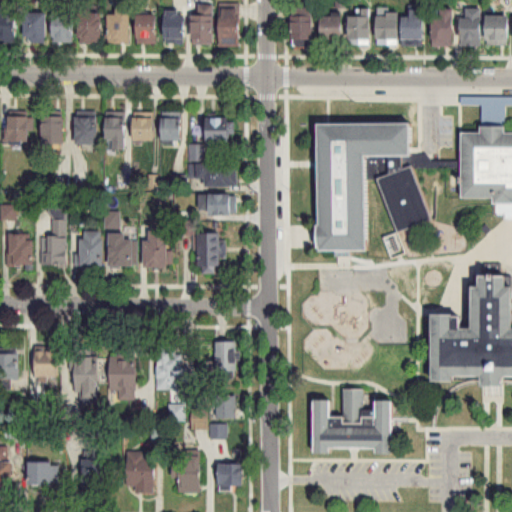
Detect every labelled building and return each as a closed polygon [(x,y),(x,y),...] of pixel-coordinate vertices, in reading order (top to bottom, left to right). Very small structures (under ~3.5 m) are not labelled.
[(241,46),(241,4),(222,4),(222,46),(241,46)] [(215,6),(195,6),(195,45),(215,45),(215,6)] [(314,8),(294,8),(294,46),(314,46),(314,8)] [(462,46),(484,46),(484,9),(462,9),(462,46)] [(379,45),(400,45),(400,10),(379,10),(379,45)] [(434,47),(455,47),(455,10),(434,10),(434,47)] [(110,45),(131,45),(131,11),(110,11),(110,45)] [(167,44),(187,44),(187,11),(167,11),(167,44)] [(424,11),(404,11),(404,45),(424,45),(424,11)] [(75,43),(75,12),(55,12),(55,43),(75,43)] [(103,45),(103,12),(80,12),(80,45),(103,45)] [(48,14),(26,14),(26,43),(48,43),(48,14)] [(0,15),(0,43),(17,43),(17,16),(0,15)] [(138,45),(158,45),(158,15),(138,15),(138,45)] [(346,15),(323,15),(323,40),(346,40),(346,15)] [(350,45),(372,45),(372,15),(350,15),(350,45)] [(511,15),(488,15),(488,45),(511,45),(511,15)] [(511,202),(511,133),(507,133),(507,105),(511,105),(511,97),(462,97),(462,105),(483,105),(483,133),(464,133),(463,198),(495,199),(495,203),(511,202)] [(163,114),(163,142),(184,142),(184,114),(163,114)] [(31,142),(31,117),(9,117),(9,142),(31,142)] [(65,117),(44,117),(44,145),(65,145),(65,117)] [(98,145),(98,117),(77,117),(77,145),(98,145)] [(108,141),(114,141),(114,149),(127,149),(127,118),(108,118),(108,141)] [(135,118),(135,142),(155,142),(155,118),(135,118)] [(234,119),(209,119),(209,146),(234,146),(234,119)] [(370,156),(415,156),(415,123),(322,123),(322,251),(371,251),(370,156)] [(205,179),(205,188),(237,188),(237,164),(190,165),(190,179),(205,179)] [(381,178),(397,232),(432,222),(416,167),(381,178)] [(237,196),(201,196),(201,214),(237,214),(237,196)] [(68,266),(69,205),(53,205),(53,237),(43,236),(43,266),(68,266)] [(170,268),(170,231),(151,231),(151,241),(146,241),(146,268),(170,268)] [(83,268),(105,268),(105,232),(83,232),(83,268)] [(35,267),(35,234),(11,234),(11,267),(35,267)] [(140,268),(140,240),(128,240),(128,234),(111,234),(111,268),(140,268)] [(201,234),(201,274),(223,274),(223,234),(201,234)] [(436,380),(486,380),(486,387),(507,387),(507,380),(511,380),(511,287),(511,276),(483,276),(483,287),(476,287),(476,328),(466,328),(466,315),(436,315),(436,380)] [(217,342),(217,378),(239,378),(239,342),(217,342)] [(183,390),(183,347),(159,347),(159,390),(183,390)] [(58,351),(38,351),(38,380),(58,380),(58,351)] [(20,353),(0,353),(0,389),(11,389),(11,379),(21,379),(20,353)] [(77,392),(85,392),(85,402),(99,402),(99,357),(77,357),(77,392)] [(122,401),(137,402),(139,362),(115,360),(113,389),(123,390),(122,401)] [(316,455),(335,455),(335,449),(379,449),(379,454),(396,454),(396,401),(378,401),(378,410),(366,410),(366,390),(346,390),(346,417),(335,417),(335,401),(317,401),(316,455)] [(238,395),(217,395),(217,419),(238,419),(238,395)] [(186,421),(187,405),(171,404),(170,420),(186,421)] [(194,429),(210,429),(210,409),(194,409),(194,429)] [(214,438),(228,438),(228,425),(214,425),(214,438)] [(13,462),(14,489),(0,489),(0,443),(9,443),(9,462),(13,462)] [(157,454),(156,490),(138,489),(138,484),(129,484),(130,450),(149,450),(149,454),(157,454)] [(204,454),(202,492),(180,491),(181,478),(174,477),(174,461),(180,461),(181,453),(204,454)] [(107,458),(107,490),(85,490),(85,458),(107,458)] [(58,486),(58,462),(31,462),(31,486),(58,486)] [(243,462),(243,485),(220,485),(220,462),(243,462)]
